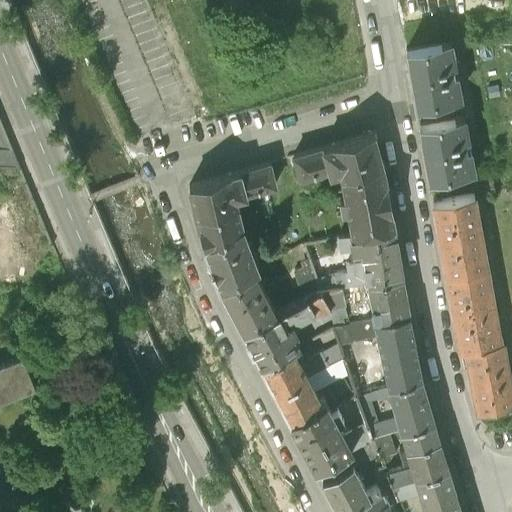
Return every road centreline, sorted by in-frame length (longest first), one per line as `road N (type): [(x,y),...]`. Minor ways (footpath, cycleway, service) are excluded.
road 1 (residential): [(322,511),(205,290),(161,176),(394,103)]
road 2 (secondary): [(0,48),(93,273),(208,511)]
road 3 (unclassified): [(394,103),(435,340),(475,481)]
